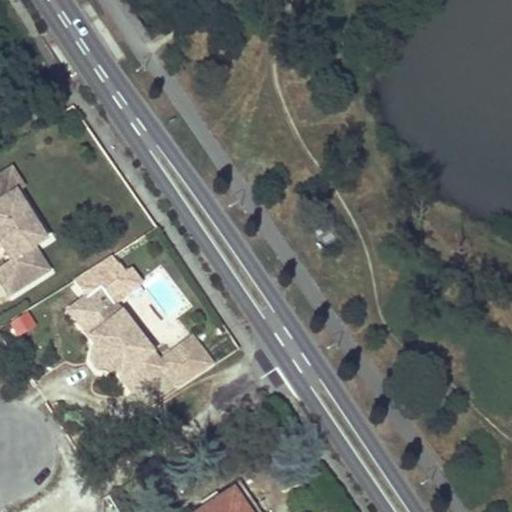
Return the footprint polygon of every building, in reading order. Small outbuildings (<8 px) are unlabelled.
[(0,263),(0,283),(6,294),(46,268),(32,245),(44,238),(14,191),(22,186),(9,167),(0,172),(0,235),(3,240),(0,242),(0,245),(8,259),(0,263)] [(99,372),(106,367),(110,364),(130,388),(160,364),(177,386),(215,363),(192,334),(161,359),(117,304),(145,282),(132,266),(126,270),(114,254),(75,281),(86,294),(96,285),(106,298),(93,308),(83,295),(66,309),(97,347),(92,350),(86,355),(99,372)] [(83,295),(93,308),(106,298),(96,285),(86,294),(83,295)] [(38,327),(30,313),(9,324),(17,338),(38,327)] [(261,511),(240,480),(220,493),(222,496),(197,511),(261,511)] [(103,511),(110,511),(116,509),(108,495),(103,498),(103,511)]
